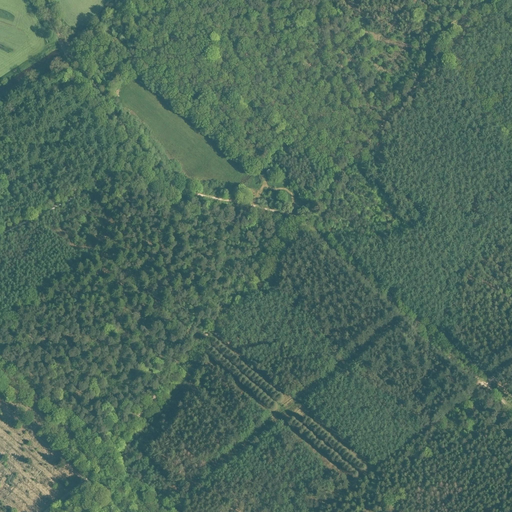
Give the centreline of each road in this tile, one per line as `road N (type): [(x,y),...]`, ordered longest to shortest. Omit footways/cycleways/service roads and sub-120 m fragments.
road 1 (track): [(85,482),(303,222)]
road 2 (track): [(68,60),(79,64),(165,180),(303,222)]
road 3 (track): [(303,222),(485,385)]
road 4 (track): [(358,157),(422,78),(439,38),(491,0)]
road 5 (track): [(118,511),(0,404)]
